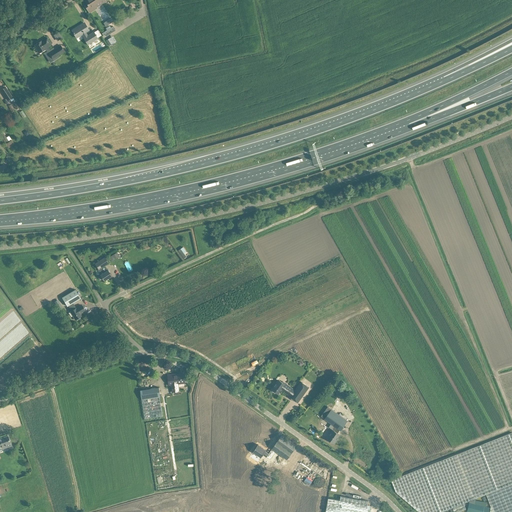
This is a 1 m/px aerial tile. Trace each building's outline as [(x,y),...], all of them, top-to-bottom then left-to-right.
[(84,0),(87,3),(84,5),(89,13),(97,8),(96,7),(107,0),(84,0)] [(84,23),(85,24),(78,28),(76,29),(76,28),(72,31),(76,38),(82,34),(84,37),(83,38),(87,45),(98,38),(94,32),(87,36),(85,32),(89,30),(84,23)] [(104,37),(115,30),(113,26),(110,28),(109,26),(106,28),(107,30),(102,33),(104,37)] [(35,45),(37,48),(36,49),(39,53),(46,49),(45,48),(51,44),(47,38),(41,41),(35,45)] [(60,45),(56,48),(49,53),(53,59),(64,51),(60,45)] [(6,87),(0,90),(7,101),(13,97),(6,87)] [(0,136),(8,148),(14,144),(11,140),(9,142),(3,134),(0,136)] [(104,281),(111,276),(108,270),(105,271),(102,267),(108,263),(105,258),(95,264),(98,269),(99,269),(102,274),(100,275),(104,281)] [(75,289),(62,297),(67,306),(68,305),(71,310),(70,311),(75,319),(77,319),(77,320),(80,318),(79,317),(81,316),(79,313),(84,310),(81,305),(76,308),(75,308),(72,303),(80,298),(75,289)] [(186,377),(184,377),(184,374),(174,375),(174,374),(168,375),(169,385),(171,385),(172,392),(179,391),(178,384),(185,383),(185,382),(187,382),(187,381),(188,380),(188,379),(187,378),(186,377)] [(279,380),(272,389),(273,390),(272,391),(275,393),(276,392),(278,394),(281,390),(291,396),(290,397),(298,403),(309,387),(301,382),(295,390),(285,383),(285,384),(279,380)] [(159,387),(140,390),(145,419),(163,417),(160,397),(159,387)] [(347,421),(331,409),(324,419),(336,427),(334,431),(333,430),(329,435),(327,434),(325,436),(327,438),(334,443),(340,435),(337,433),(340,430),(341,431),(347,421)] [(511,511),(511,432),(509,434),(391,480),(396,492),(418,511),(441,511),(450,509),(452,508),(454,511),(459,511),(466,509),(464,503),(469,501),(475,499),(486,495),(491,506),(489,511),(511,511)] [(286,460),(296,445),(282,435),(269,454),(265,451),(266,450),(258,444),(252,452),(260,458),(263,455),(270,460),(275,452),(286,460)] [(0,447),(10,443),(8,436),(0,438),(0,447)] [(328,498),(325,511),(383,511),(384,511),(371,509),(371,505),(368,505),(368,501),(341,496),(340,500),(328,498)] [(475,501),(475,499),(469,501),(469,502),(467,511),(469,511),(489,511),(490,507),(486,507),(487,502),(475,501)]
